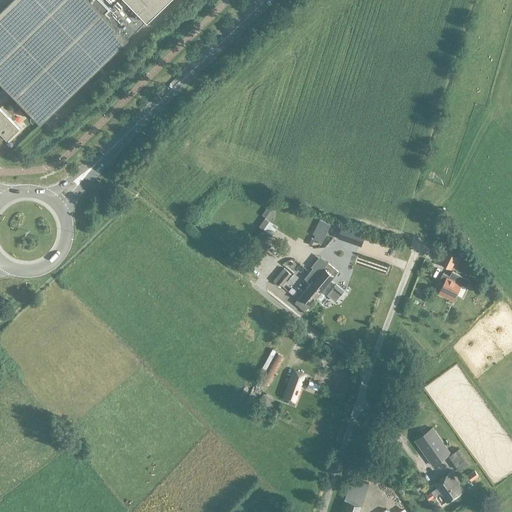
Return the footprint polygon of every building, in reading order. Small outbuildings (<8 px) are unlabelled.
[(128,36),(165,0),(0,0),(0,78),(41,121),(129,37),(128,36)] [(0,131),(7,139),(19,127),(10,118),(13,115),(20,108),(15,103),(8,110),(0,116),(0,131)] [(319,220),(312,234),(315,235),(313,238),(319,241),(318,243),(320,244),(330,225),(319,220)] [(441,223),(434,235),(445,241),(452,229),(441,223)] [(338,237),(361,245),(365,234),(342,226),(338,237)] [(271,246),(264,241),(270,234),(263,229),(251,246),(261,254),(264,249),(267,251),(271,246)] [(451,269),(457,257),(447,251),(440,264),(451,269)] [(304,311),(333,277),(338,271),(328,263),(320,273),(313,267),(304,278),(311,283),(294,303),(304,311)] [(281,287),(291,273),(284,268),(273,281),(281,287)] [(453,300),(461,283),(448,277),(448,275),(443,272),(439,280),(444,283),(439,293),(453,300)] [(344,290),(336,284),(332,289),(340,296),(344,290)] [(269,386),(285,357),(277,352),(261,381),(269,386)] [(293,405),(304,374),(293,370),(283,397),(290,400),(289,403),(293,405)] [(451,453),(432,428),(414,440),(433,466),(451,453)] [(460,448),(449,456),(459,471),(470,463),(460,448)] [(467,475),(471,481),(478,476),(474,470),(467,475)] [(447,502),(463,490),(450,472),(434,484),(437,487),(430,492),(431,492),(434,497),(440,492),(447,502)] [(425,496),(429,501),(434,497),(431,492),(425,496)] [(359,511),(361,506),(361,505),(344,500),(339,511),(359,511)]
